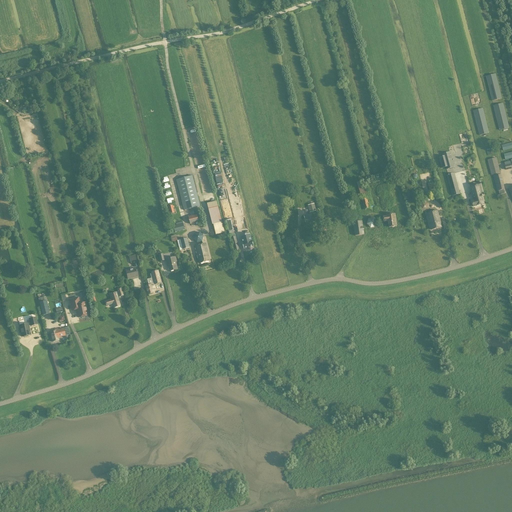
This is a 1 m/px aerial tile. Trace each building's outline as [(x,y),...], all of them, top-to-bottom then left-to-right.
[(492,101),(501,99),(495,74),(486,77),(492,101)] [(500,130),(509,128),(503,104),(493,106),(500,130)] [(480,135),(489,133),(483,109),(473,111),(480,135)] [(503,151),(511,148),(511,142),(501,145),(503,151)] [(443,157),(439,158),(442,168),(444,168),(445,167),(446,170),(454,167),(450,153),(442,155),(443,157)] [(498,191),(504,189),(496,158),(488,160),(492,175),(493,175),(498,191)] [(454,174),(447,176),(452,196),(460,194),(454,174)] [(200,206),(192,175),(176,179),(184,210),(200,206)] [(431,183),(428,184),(431,194),(437,192),(434,182),(431,183)] [(480,184),(470,187),(474,200),(471,201),(473,207),(484,204),(481,195),(483,195),(480,184)] [(365,210),(371,208),(369,202),(368,202),(365,194),(367,194),(364,186),(358,188),(365,210)] [(218,206),(217,201),(207,204),(209,209),(213,225),(214,224),(217,235),(225,233),(218,206)] [(313,212),(316,211),(314,204),(308,206),(310,214),(304,216),(306,223),(315,220),(313,212)] [(431,230),(442,227),(437,211),(427,214),(431,230)] [(190,224),(199,222),(197,214),(189,217),(190,224)] [(392,229),(394,228),(396,227),(394,215),(387,216),(387,217),(383,218),(384,223),(388,222),(389,228),(392,228),(392,229)] [(371,228),(376,227),(377,222),(374,218),(368,219),(367,224),(371,228)] [(355,236),(364,235),(362,221),(353,222),(355,236)] [(175,232),(185,230),(183,223),(173,226),(175,232)] [(195,234),(194,239),(197,243),(202,241),(204,236),(200,232),(195,234)] [(250,234),(241,236),(243,243),(242,244),(244,249),(254,246),(252,241),(250,234)] [(187,238),(178,241),(180,250),(190,247),(187,238)] [(200,263),(210,261),(206,244),(196,246),(200,263)] [(175,257),(168,259),(166,259),(167,264),(168,264),(170,271),(178,269),(176,262),(177,261),(175,257)] [(125,271),(127,276),(127,279),(137,277),(137,276),(135,268),(125,271)] [(147,280),(149,286),(146,287),(148,294),(154,293),(153,290),(155,290),(154,286),(155,284),(161,283),(158,271),(151,273),(153,278),(147,280)] [(112,299),(105,301),(106,306),(113,304),(114,308),(120,306),(117,297),(119,297),(118,292),(116,292),(110,294),(112,299)] [(79,304),(78,298),(69,300),(72,311),(77,309),(78,318),(81,317),(81,318),(85,317),(84,316),(87,316),(86,309),(85,302),(79,304)] [(49,313),(46,301),(39,302),(42,315),(49,313)] [(35,317),(29,319),(30,323),(31,326),(37,325),(35,317)] [(20,329),(19,329),(20,334),(21,334),(22,337),(24,336),(25,337),(28,337),(28,336),(30,335),(28,326),(31,326),(30,323),(28,324),(28,323),(19,325),(20,329)] [(58,337),(70,335),(68,328),(56,330),(56,329),(54,329),(54,331),(50,332),(52,342),(58,340),(58,337)]
